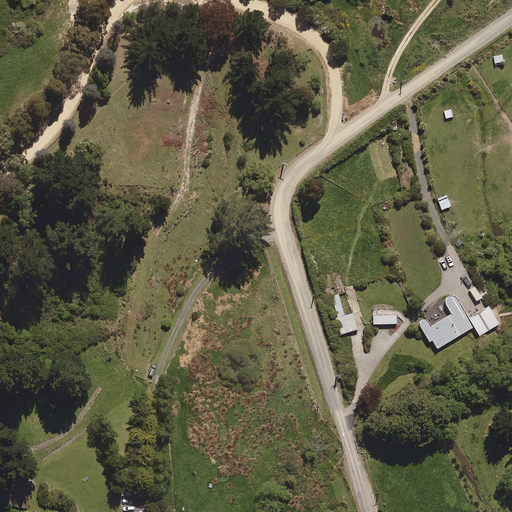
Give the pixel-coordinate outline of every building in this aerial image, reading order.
[(494,64),(503,62),(501,55),(493,57),(494,64)] [(453,118),(452,109),(443,110),(445,119),(453,118)] [(338,271),(332,272),(339,294),(345,293),(338,271)] [(487,306),(468,319),(452,294),(442,301),(450,314),(430,327),(425,319),(417,325),(429,343),(432,342),(437,350),(473,326),(478,335),(498,323),(487,306)] [(356,330),(352,314),(343,316),(337,295),(331,297),(337,318),(335,318),(339,335),(356,330)] [(397,314),(373,315),(373,325),(397,324),(397,314)]
